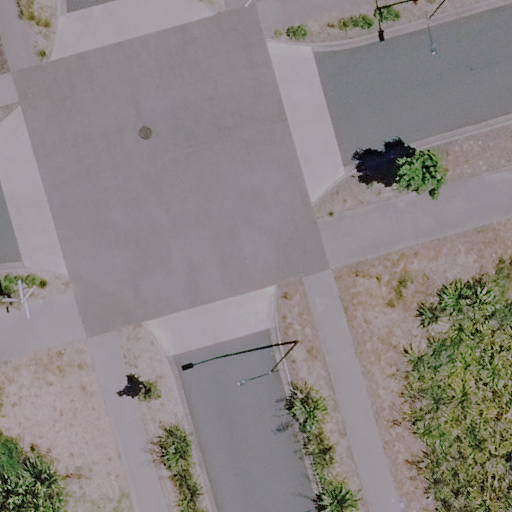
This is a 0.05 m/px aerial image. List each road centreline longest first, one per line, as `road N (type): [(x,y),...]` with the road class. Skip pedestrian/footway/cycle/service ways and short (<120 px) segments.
road 1 (residential): [(277,511),(179,149)]
road 2 (residential): [(179,149),(511,54)]
road 3 (residential): [(0,199),(179,149)]
road 4 (residential): [(179,149),(133,0)]
